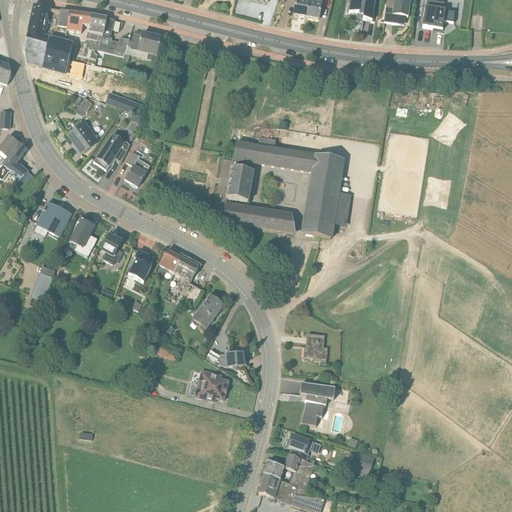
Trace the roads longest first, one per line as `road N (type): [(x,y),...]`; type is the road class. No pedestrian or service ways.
road 1 (tertiary): [(238,511),(270,379),(255,305),(227,271),(88,193),(54,164),(29,114),(14,51)]
road 2 (secondary): [(511,63),(355,56),(113,0)]
road 3 (unknown): [(270,359),(300,186)]
